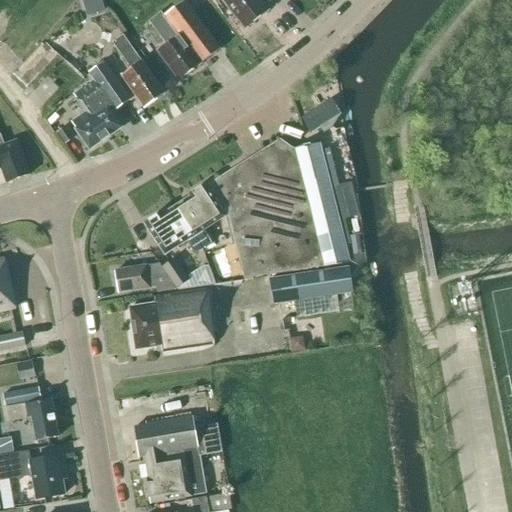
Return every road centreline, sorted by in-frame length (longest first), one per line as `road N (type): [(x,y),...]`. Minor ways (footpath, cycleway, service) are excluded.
road 1 (tertiary): [(51,198),(205,124),(312,50),(361,0)]
road 2 (tertiary): [(109,511),(51,198)]
road 3 (residential): [(476,511),(434,295)]
road 4 (track): [(79,189),(0,75)]
